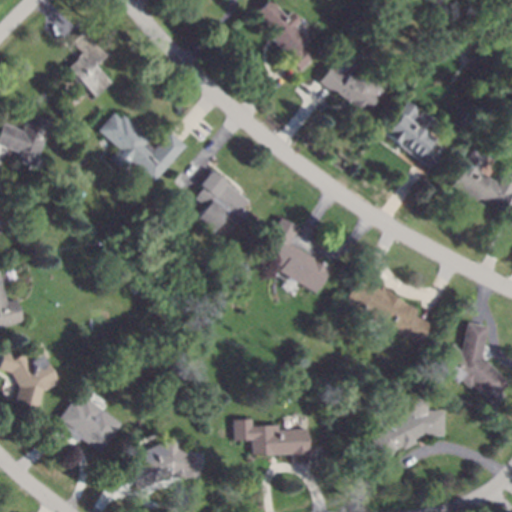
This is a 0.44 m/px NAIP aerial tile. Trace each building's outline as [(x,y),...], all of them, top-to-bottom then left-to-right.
[(265,0),(281,16),(286,11),(296,21),(291,25),(304,38),(296,46),(308,59),(296,70),(267,39),(271,34),(251,13),(264,0),(265,0)] [(101,56),(91,65),(107,82),(91,97),(78,83),(75,86),(65,75),(68,72),(64,68),(74,58),(73,56),(77,52),(68,42),(79,32),(101,56)] [(384,84),(374,97),(373,96),(361,113),(330,90),(329,92),(315,81),(327,65),(340,76),(339,78),(340,79),(350,65),(357,64),(384,84)] [(429,137),(423,146),(435,155),(425,168),(379,134),(403,102),(413,109),(410,113),(414,116),(417,111),(431,122),(423,133),(429,137)] [(116,118),(118,115),(146,139),(143,143),(150,149),(165,131),(181,145),(149,182),(127,162),(118,171),(105,159),(114,149),(94,131),(109,113),(116,118)] [(47,123),(29,167),(16,162),(18,158),(14,156),(15,154),(0,148),(0,123),(18,131),(25,114),(47,123)] [(495,183),(501,171),(511,176),(511,186),(498,211),(475,199),(474,202),(464,197),(464,196),(448,187),(468,148),(483,156),(475,172),(495,183)] [(244,201),(239,208),(245,213),(234,226),(223,217),(211,232),(194,218),(202,208),(192,199),(201,188),(198,185),(209,172),(244,201)] [(294,228),(286,242),(328,267),(312,293),(276,271),(277,268),(264,260),(270,249),(261,243),(277,217),(294,228)] [(377,289),(380,284),(391,297),(414,310),(411,314),(427,323),(415,343),(341,301),(354,277),(377,289)] [(0,290),(3,302),(13,299),(18,322),(0,326),(0,290)] [(485,327),(479,356),(507,382),(499,392),(503,395),(492,406),(470,385),(467,388),(458,379),(454,384),(435,366),(441,359),(438,356),(449,344),(458,352),(464,323),(485,327)] [(51,382),(39,390),(33,410),(11,403),(15,388),(6,374),(0,372),(0,351),(15,356),(31,348),(51,382)] [(424,402),(424,411),(441,411),(440,436),(419,435),(412,439),(414,442),(401,449),(399,446),(394,448),(383,466),(362,453),(372,438),(367,435),(375,422),(382,426),(405,414),(400,411),(400,400),(410,396),(415,396),(424,402)] [(81,406),(85,401),(116,424),(95,452),(76,438),(73,442),(49,425),(69,398),(81,406)] [(248,426),(274,425),(274,431),(304,429),(305,461),(287,462),(287,456),(261,457),(261,455),(248,455),(247,441),(230,441),(229,421),(248,420),(248,426)] [(173,450),(200,454),(196,479),(183,476),(182,479),(167,477),(167,474),(133,488),(125,468),(140,462),(136,452),(160,442),(159,440),(174,440),(173,450)]
